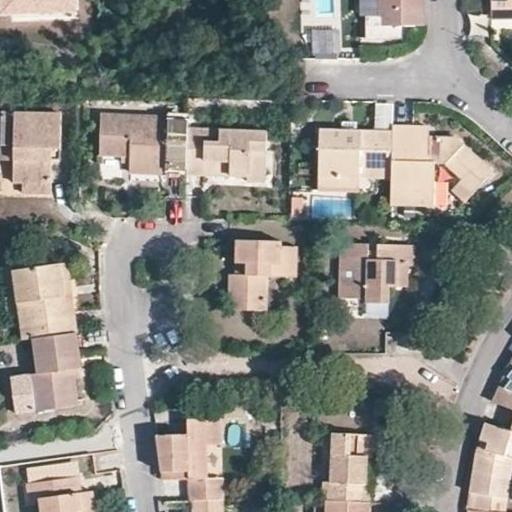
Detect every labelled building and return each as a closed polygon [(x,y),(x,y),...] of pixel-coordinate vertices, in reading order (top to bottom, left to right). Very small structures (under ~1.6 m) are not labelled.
[(78,18),(77,0),(0,0),(0,7),(0,14),(13,13),(13,19),(78,18)] [(379,0),(379,26),(394,26),(423,27),(424,18),(424,0),(379,0)] [(511,0),(490,0),(491,19),(511,18),(511,0)] [(471,16),(471,36),(488,37),(488,16),(471,16)] [(1,113),(0,134),(0,143),(15,144),(15,157),(14,181),(23,181),(52,181),(53,160),(53,148),(60,148),(61,114),(1,113)] [(101,115),(100,155),(131,156),(130,173),(166,173),(167,158),(186,158),(188,127),(188,117),(101,115)] [(391,199),(432,199),(433,158),(445,158),(466,173),(464,176),(479,187),(496,163),(456,135),(428,134),(428,124),(412,123),(411,139),(393,138),(392,164),(391,199)] [(411,139),(412,123),(393,124),(393,128),(393,138),(411,139)] [(205,173),(205,160),(229,159),(229,174),(247,174),(247,178),(265,178),(266,129),(188,127),(186,158),(187,173),(205,173)] [(319,174),(359,175),(359,163),(392,164),(393,138),(393,128),(320,127),(319,174)] [(0,157),(15,157),(15,144),(0,143),(0,157)] [(229,174),(229,159),(205,160),(205,173),(229,174)] [(319,174),(318,187),(358,188),(359,175),(319,174)] [(464,176),(458,183),(473,195),(479,187),(464,176)] [(23,181),(23,192),(52,193),(52,181),(23,181)] [(304,207),(305,192),(294,191),(293,207),(304,207)] [(244,305),(265,306),(265,273),(296,274),(296,244),(279,243),(279,238),(235,238),(234,269),(228,269),(229,291),(244,291),(244,305)] [(377,256),(367,256),(367,248),(367,240),(341,239),(339,295),(367,295),(367,298),(390,298),(390,282),(397,282),(397,256),(409,256),(414,256),(415,241),(377,240),(377,248),(377,256)] [(367,248),(367,256),(377,256),(377,248),(367,248)] [(409,256),(397,256),(397,282),(408,282),(409,256)] [(68,257),(60,258),(64,291),(72,290),(68,257)] [(19,299),(29,297),(33,335),(78,329),(72,290),(64,291),(60,258),(14,265),(19,299)] [(229,291),(228,306),(244,305),(244,291),(229,291)] [(29,297),(19,299),(23,336),(33,335),(29,297)] [(34,410),(79,404),(74,365),(83,364),(78,329),(33,335),(37,371),(30,372),(34,410)] [(511,386),(511,364),(509,362),(499,381),(511,386)] [(83,364),(74,365),(79,404),(87,403),(83,364)] [(511,386),(499,381),(492,397),(511,404),(511,386)] [(180,463),(181,457),(191,457),(190,472),(190,495),(194,495),(224,495),(224,478),(208,479),(207,471),(207,439),(223,439),(222,413),(187,414),(187,428),(157,429),(161,464),(180,463)] [(499,491),(503,451),(511,453),(511,420),(511,424),(485,418),(480,434),(488,437),(485,449),(477,447),(472,472),(469,492),(477,493),(475,506),(506,508),(508,493),(499,491)] [(372,480),(367,479),(368,453),(373,453),(374,429),(333,428),(331,479),(326,479),(326,496),(329,496),(371,497),(372,480)] [(477,447),(485,449),(488,437),(480,434),(477,447)] [(499,491),(508,493),(511,466),(511,453),(503,451),(499,491)] [(161,464),(163,473),(190,472),(191,457),(181,457),(180,463),(161,464)] [(224,478),(223,470),(207,471),(208,479),(224,478)] [(30,495),(40,494),(42,511),(88,511),(88,505),(95,504),(93,487),(82,488),(79,473),(28,479),(30,495)] [(477,493),(469,492),(468,506),(475,506),(477,493)] [(224,511),(224,495),(194,495),(194,511),(224,511)] [(370,511),(371,497),(329,496),(326,511),(370,511)]
